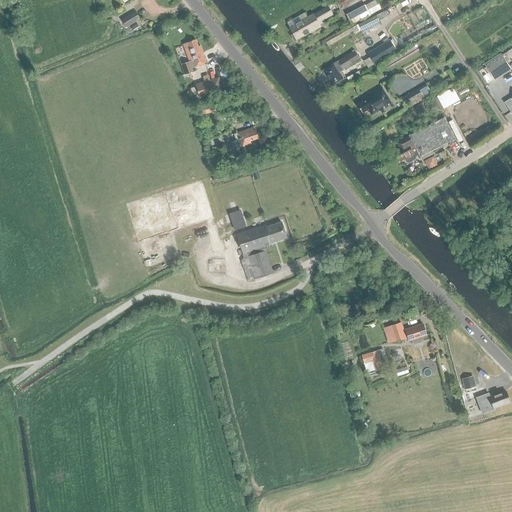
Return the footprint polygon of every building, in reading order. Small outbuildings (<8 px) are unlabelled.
[(340,0),(339,1),(345,9),(350,5),(348,3),(351,0),(340,0)] [(370,15),(381,9),(375,0),(374,0),(365,5),(370,15)] [(329,16),(325,9),(290,28),(293,35),(291,36),(294,41),(300,38),(299,37),(303,34),(304,36),(314,30),(314,28),(319,25),(317,23),(329,16)] [(125,27),(139,18),(135,12),(121,20),(125,27)] [(358,25),(361,31),(379,22),(378,21),(376,16),(358,25)] [(192,67),(205,61),(198,45),(195,46),(193,39),(181,44),(184,50),(186,50),(189,56),(188,56),(190,61),(181,65),(184,74),(193,71),(192,67)] [(367,54),(374,65),(396,51),(389,41),(367,54)] [(342,70),(359,59),(354,51),(333,64),(333,65),(323,71),(331,85),(342,79),(337,70),(341,68),(342,70)] [(500,54),(483,65),(492,80),(510,70),(500,54)] [(203,83),(196,85),(199,98),(222,91),(218,78),(210,81),(211,82),(204,84),(203,83)] [(470,89),(468,85),(459,90),(461,93),(470,89)] [(362,99),(363,101),(357,104),(362,113),(370,108),(373,112),(379,109),(380,111),(391,104),(381,87),(362,99)] [(438,95),(444,108),(461,101),(455,87),(438,95)] [(482,100),(476,89),(472,92),(478,102),(482,100)] [(411,105),(418,101),(412,93),(406,97),(411,105)] [(201,107),(203,115),(214,111),(212,104),(201,107)] [(222,134),(235,129),(237,133),(235,133),(240,148),(248,145),(247,142),(256,139),(253,130),(252,131),(251,128),(241,131),(240,128),(241,127),(235,112),(216,119),(222,134)] [(420,157),(455,139),(444,117),(408,136),(403,139),(406,144),(392,152),(398,162),(404,159),(406,162),(408,163),(414,159),(415,157),(414,156),(418,155),(420,157)] [(425,161),(430,169),(439,164),(435,155),(425,161)] [(240,209),(228,213),(234,230),(245,226),(240,209)] [(237,243),(241,256),(270,246),(269,243),(285,238),(279,221),(264,226),(263,224),(236,233),(239,242),(237,243)] [(245,256),(252,280),(270,274),(262,251),(245,256)] [(378,316),(380,323),(398,319),(396,311),(378,316)] [(390,326),(394,341),(407,337),(408,341),(411,340),(412,343),(414,344),(421,342),(422,340),(421,337),(426,335),(422,324),(405,330),(403,331),(402,329),(401,323),(390,326)] [(372,361),(375,372),(385,369),(379,350),(361,356),(363,364),(372,361)] [(395,370),(397,377),(408,373),(406,367),(395,370)] [(472,377),(461,380),(464,390),(474,387),(472,377)] [(476,399),(482,416),(494,412),(493,408),(509,402),(505,392),(489,398),(488,395),(476,399)]
